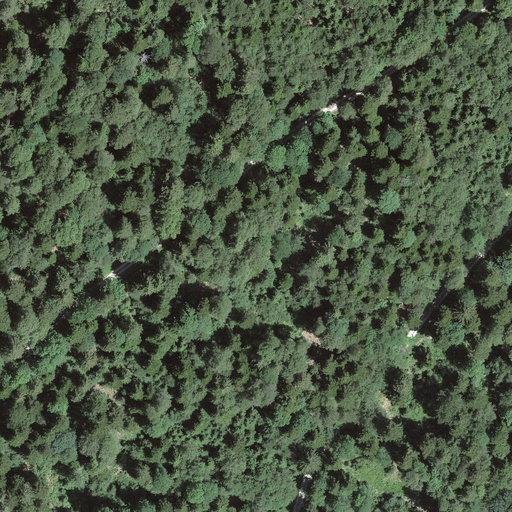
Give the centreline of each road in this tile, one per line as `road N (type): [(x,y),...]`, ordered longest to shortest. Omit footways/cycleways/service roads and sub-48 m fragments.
road 1 (track): [(0,370),(287,137),(496,0)]
road 2 (track): [(298,511),(330,437),(369,401),(433,305),(511,221)]
